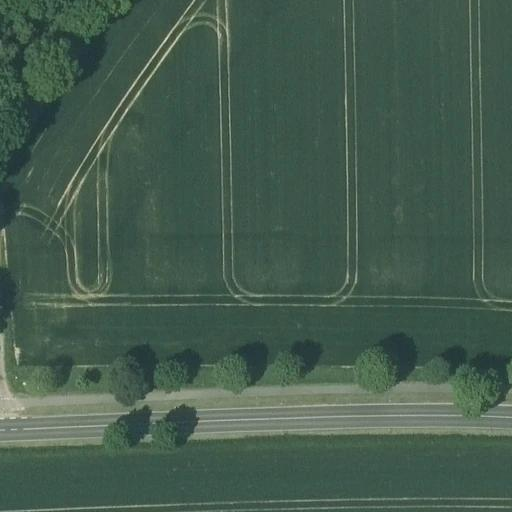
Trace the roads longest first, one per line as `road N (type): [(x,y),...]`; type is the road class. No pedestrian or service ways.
road 1 (tertiary): [(0,427),(511,417)]
road 2 (track): [(110,0),(0,158)]
